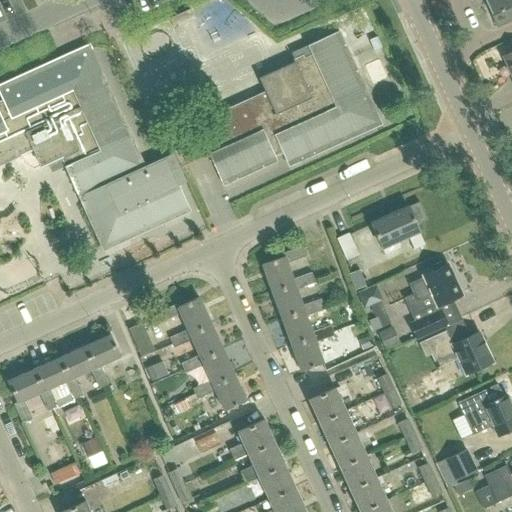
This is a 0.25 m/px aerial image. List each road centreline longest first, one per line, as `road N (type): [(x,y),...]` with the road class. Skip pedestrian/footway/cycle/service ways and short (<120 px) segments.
road 1 (residential): [(333,511),(212,248)]
road 2 (residential): [(212,248),(470,130)]
road 3 (residential): [(0,345),(212,248)]
road 4 (unclassified): [(470,130),(412,0)]
